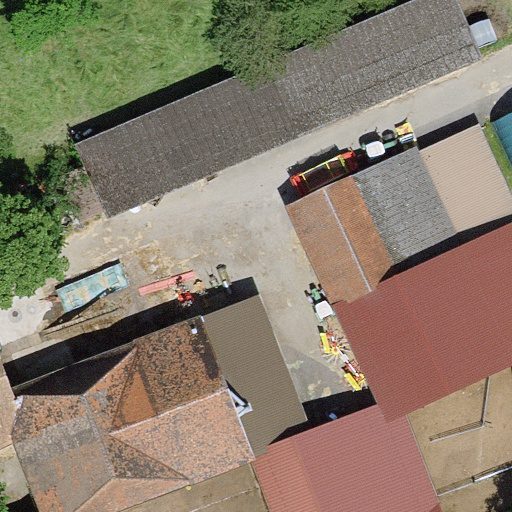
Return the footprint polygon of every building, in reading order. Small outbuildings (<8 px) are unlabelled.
[(408,0),(75,139),(104,209),(475,55),(452,0),(408,0)] [(511,128),(511,100),(503,105),(511,128)] [(377,405),(387,427),(407,418),(511,370),(511,199),(476,120),(284,208),(377,405)] [(307,437),(253,296),(14,396),(0,357),(0,459),(21,451),(43,511),(118,511),(253,459),(307,437)] [(271,511),(441,511),(407,418),(387,427),(377,405),(307,437),(253,459),(271,511)]
